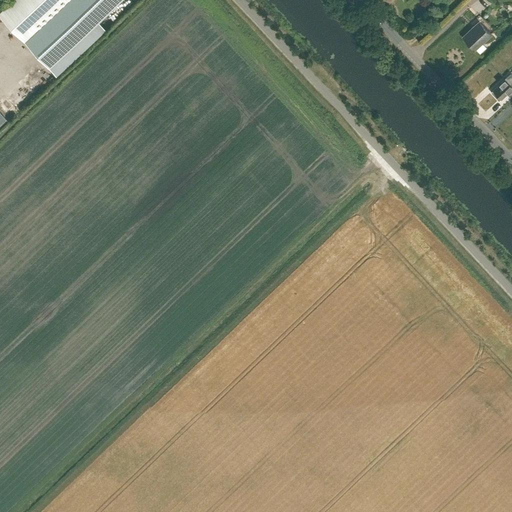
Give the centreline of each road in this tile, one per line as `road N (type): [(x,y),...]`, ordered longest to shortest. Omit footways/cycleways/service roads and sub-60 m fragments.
road 1 (unclassified): [(511,290),(239,0)]
road 2 (unclassified): [(511,163),(356,0)]
